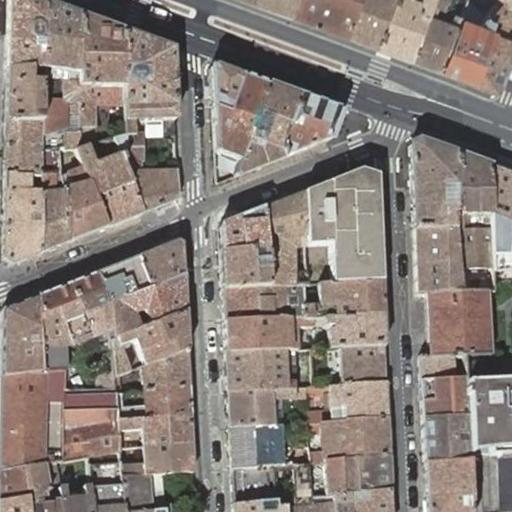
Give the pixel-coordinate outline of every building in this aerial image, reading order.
[(6,0),(6,72),(28,74),(28,82),(39,83),(40,71),(40,8),(41,5),(26,0),(6,0)] [(249,0),(250,0),(288,14),(292,0),(249,0)] [(292,0),(288,14),(343,34),(355,0),(292,0)] [(355,0),(343,34),(375,46),(392,0),(355,0)] [(392,0),(375,46),(408,57),(429,4),(430,0),(392,0)] [(456,0),(430,0),(429,4),(408,57),(438,69),(458,15),(463,3),(456,0)] [(486,17),(465,0),(464,0),(463,3),(458,15),(438,69),(471,81),(489,31),(485,29),(489,18),(486,17)] [(511,4),(500,0),(486,17),(489,18),(485,29),(489,31),(511,40),(511,4)] [(80,19),(41,5),(40,8),(40,71),(77,76),(78,22),(80,19)] [(122,34),(80,19),(78,22),(77,76),(78,89),(78,101),(78,122),(78,130),(94,129),(94,100),(87,101),(87,90),(121,90),(120,37),(122,34)] [(511,40),(489,31),(471,81),(495,89),(511,41),(511,40)] [(170,51),(122,34),(120,37),(121,90),(122,101),(122,102),(122,111),(123,123),(124,136),(112,140),(118,155),(126,175),(142,214),(177,201),(176,173),(139,175),(139,140),(134,136),(133,136),(133,123),(132,110),(159,110),(160,122),(173,121),(173,110),(170,51)] [(209,69),(211,111),(225,116),(239,77),(212,67),(209,69)] [(77,76),(40,71),(39,83),(40,89),(40,124),(39,179),(39,195),(60,192),(60,191),(59,181),(57,152),(74,152),(75,152),(80,150),(78,130),(78,122),(78,101),(78,89),(77,76)] [(28,74),(6,72),(4,124),(40,124),(40,89),(28,88),(28,82),(28,74)] [(225,116),(211,111),(212,131),(213,154),(214,159),(219,161),(219,155),(239,161),(246,141),(266,87),(239,77),(225,116)] [(297,98),(266,87),(246,141),(239,161),(233,177),(234,179),(280,161),(278,155),(297,98)] [(94,100),(122,101),(121,90),(87,90),(87,101),(94,100)] [(336,112),(297,98),(278,155),(280,161),(328,142),(337,116),(336,112)] [(133,123),(160,122),(159,110),(132,110),(133,123)] [(40,124),(4,124),(3,177),(25,178),(39,179),(40,124)] [(94,129),(78,130),(80,150),(86,148),(92,146),(94,145),(94,129)] [(86,148),(80,150),(75,152),(81,169),(83,174),(104,229),(142,214),(126,175),(118,155),(112,140),(105,142),(110,158),(93,165),(91,159),(96,157),(92,146),(86,148)] [(408,147),(412,231),(452,231),(453,231),(453,216),(453,159),(454,156),(416,142),(408,147)] [(490,230),(490,218),(489,218),(486,171),(487,168),(454,156),(453,159),(453,216),(453,231),(490,230)] [(511,176),(487,168),(486,171),(489,218),(490,218),(490,230),(490,235),(490,246),(511,242),(511,176)] [(315,287),(379,284),(375,177),(359,172),(301,194),(302,197),(304,248),(306,275),(306,287),(315,287)] [(60,191),(60,192),(61,216),(66,214),(66,240),(68,243),(104,229),(83,174),(78,176),(81,185),(60,191)] [(78,176),(59,181),(60,191),(81,185),(78,176)] [(25,178),(3,177),(2,221),(1,261),(9,267),(21,262),(28,259),(39,255),(39,195),(26,195),(25,178)] [(39,195),(39,179),(25,178),(26,195),(39,195)] [(39,195),(39,255),(68,243),(66,240),(66,214),(61,216),(60,192),(39,195)] [(266,288),(300,288),(306,287),(306,275),(289,275),(289,248),(304,248),(302,197),(301,194),(260,210),(261,213),(264,267),(266,288)] [(217,229),(218,254),(250,252),(250,263),(259,262),(260,267),(264,267),(261,213),(260,210),(219,226),(217,229)] [(490,230),(453,231),(452,231),(453,240),(480,239),(482,294),(484,294),(491,294),(491,282),(490,246),(490,235),(490,230)] [(452,231),(412,231),(414,296),(425,296),(482,294),(480,239),(453,240),(452,231)] [(176,243),(136,259),(148,290),(181,277),(180,245),(176,243)] [(218,254),(220,290),(266,288),(264,267),(260,267),(259,262),(250,263),(250,252),(218,254)] [(136,259),(94,275),(106,307),(135,295),(148,290),(136,259)] [(36,350),(37,371),(59,371),(60,371),(60,351),(70,351),(108,333),(106,307),(94,275),(35,298),(36,350)] [(148,290),(135,295),(137,303),(133,304),(134,309),(139,307),(147,328),(183,313),(181,277),(148,290)] [(323,319),(381,317),(379,284),(315,287),(317,306),(301,307),(302,320),(310,319),(323,319)] [(220,290),(222,322),(294,320),(302,320),(301,307),(300,288),(266,288),(220,290)] [(484,294),(482,294),(425,296),(427,359),(453,358),(463,358),(487,358),(484,294)] [(106,307),(108,333),(109,343),(147,328),(139,307),(134,309),(133,304),(137,303),(135,295),(106,307)] [(0,313),(0,379),(37,371),(36,350),(35,298),(1,311),(0,313)] [(109,343),(111,374),(111,379),(127,373),(120,351),(121,351),(122,350),(123,350),(123,349),(124,349),(124,348),(125,348),(125,347),(126,346),(126,345),(126,344),(127,344),(133,341),(141,368),(185,351),(183,313),(147,328),(109,343)] [(337,349),(382,347),(381,317),(323,319),(323,326),(326,331),(328,349),(337,349)] [(222,322),(224,354),(282,351),(296,351),(309,350),(312,350),(311,342),(295,342),(295,329),(311,328),(311,326),(310,319),(302,320),(294,320),(222,322)] [(339,387),(384,385),(382,347),(337,349),(339,381),(325,381),(325,380),(311,382),(311,388),(328,387),(339,387)] [(140,368),(142,393),(187,389),(185,351),(141,368),(140,368)] [(224,354),(226,393),(270,390),(285,390),(292,389),(292,382),(285,382),(282,351),(224,354)] [(427,359),(417,359),(421,420),(457,418),(457,405),(465,405),(464,385),(464,381),(453,381),(453,358),(427,359)] [(0,379),(0,473),(42,467),(53,464),(86,459),(117,454),(117,450),(115,434),(115,423),(114,410),(113,396),(112,392),(94,392),(59,392),(59,371),(37,371),(0,379)] [(94,381),(94,392),(112,392),(111,379),(111,374),(100,374),(94,381)] [(511,382),(464,385),(465,405),(465,418),(467,456),(493,455),(507,454),(511,454),(511,382)] [(330,424),(385,420),(384,385),(339,387),(328,387),(329,411),(318,412),(316,416),(306,417),(306,425),(330,424)] [(226,393),(228,428),(272,426),(271,400),(304,398),(304,388),(292,389),(285,390),(270,390),(226,393)] [(143,407),(114,410),(115,423),(188,417),(187,389),(142,393),(143,407)] [(140,432),(142,448),(190,444),(188,417),(115,423),(115,434),(140,432)] [(457,418),(421,420),(422,465),(467,462),(467,456),(465,418),(457,418)] [(308,448),(309,465),(322,464),(387,459),(385,420),(330,424),(306,425),(307,432),(308,448)] [(228,428),(230,471),(272,468),(276,467),(309,465),(308,448),(275,450),(274,434),(307,432),(306,425),(272,426),(228,428)] [(142,465),(118,466),(119,478),(143,476),(160,475),(191,473),(190,444),(142,448),(142,465)] [(89,499),(90,511),(121,511),(119,478),(118,466),(117,454),(86,459),(88,488),(89,499)] [(332,497),(388,492),(387,459),(322,464),(324,491),(310,492),(310,498),(324,497),(332,497)] [(467,462),(422,465),(424,500),(469,498),(467,462)] [(0,473),(0,503),(21,500),(22,495),(44,492),(56,491),(53,464),(42,467),(0,473)] [(284,509),(283,511),(389,511),(388,492),(332,497),(324,497),(310,498),(310,492),(309,465),(276,467),(272,468),(273,483),(294,481),(294,494),(292,494),(294,508),(284,509)] [(230,471),(231,507),(274,503),(273,483),(272,468),(230,471)] [(168,511),(168,506),(162,507),(160,475),(143,476),(119,478),(121,511),(168,511)] [(65,490),(56,491),(57,501),(58,511),(90,511),(89,499),(88,488),(80,489),(81,500),(66,501),(65,490)] [(21,500),(23,511),(58,511),(57,501),(56,491),(44,492),(22,495),(21,500)] [(469,498),(424,500),(424,511),(469,511),(470,498),(469,498)] [(23,511),(21,500),(0,503),(0,511),(23,511)] [(274,503),(231,507),(231,511),(283,511),(284,509),(274,509),(274,503)]
